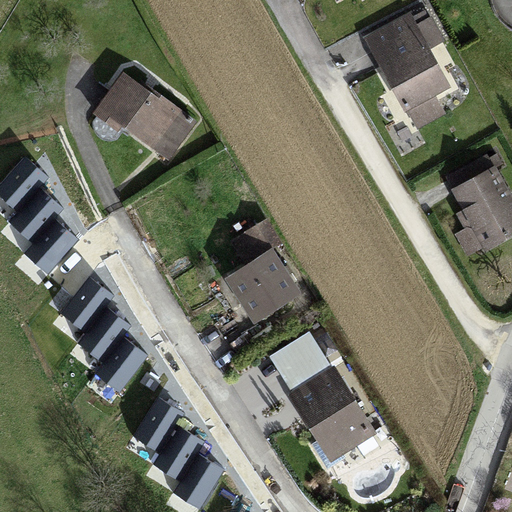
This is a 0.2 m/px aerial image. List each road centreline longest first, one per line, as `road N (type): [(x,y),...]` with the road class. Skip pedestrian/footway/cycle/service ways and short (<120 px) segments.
road 1 (residential): [(74,83),(83,150),(132,259),(300,511)]
road 2 (residential): [(511,364),(476,331),(282,0)]
road 3 (residential): [(460,511),(511,369)]
